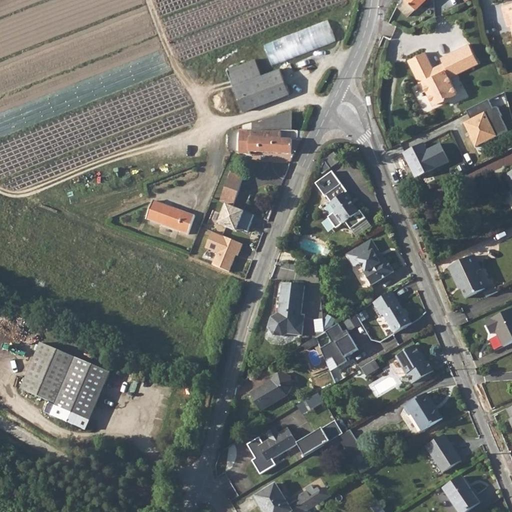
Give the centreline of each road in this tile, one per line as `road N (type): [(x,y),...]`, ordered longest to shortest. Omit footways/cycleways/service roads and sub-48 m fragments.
road 1 (unclassified): [(511,492),(367,145),(336,94)]
road 2 (unclassified): [(201,484),(254,287),(336,94)]
road 3 (unknown): [(181,77),(203,122),(336,94)]
